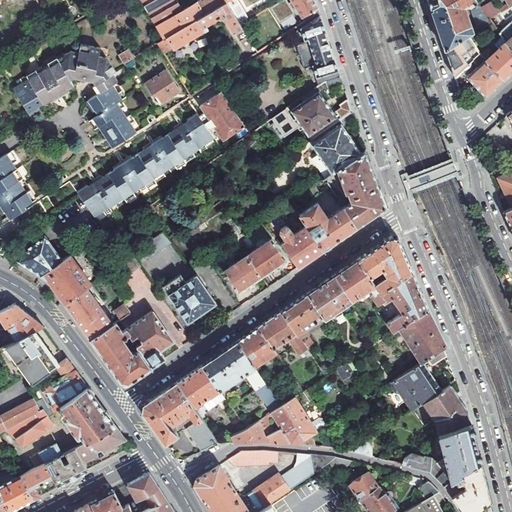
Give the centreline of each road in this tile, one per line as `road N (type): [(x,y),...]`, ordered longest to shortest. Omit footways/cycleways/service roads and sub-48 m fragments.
road 1 (residential): [(402,213),(117,403)]
road 2 (residential): [(402,213),(474,389),(506,511)]
road 3 (residential): [(456,511),(420,472),(318,449),(235,447)]
road 4 (residential): [(330,0),(402,213)]
road 5 (secondary): [(117,403),(52,316),(0,276)]
road 6 (residential): [(409,0),(458,135)]
road 7 (residential): [(458,135),(511,268)]
road 8 (residential): [(44,511),(155,455)]
